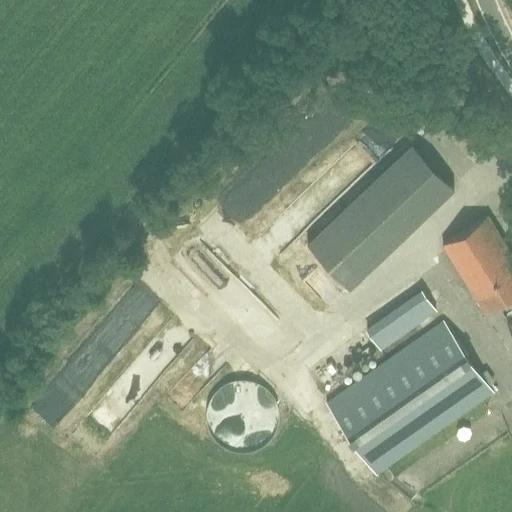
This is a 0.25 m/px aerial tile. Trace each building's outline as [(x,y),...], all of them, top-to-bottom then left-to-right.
[(483,310),(511,292),(511,255),(487,215),(441,244),(483,310)] [(363,273),(321,230),(307,243),(349,287),(363,273)] [(429,290),(364,335),(380,358),(445,313),(429,290)] [(492,390),(442,320),(325,403),(375,473),(492,390)] [(329,364),(317,382),(325,387),(337,369),(329,364)] [(392,511),(409,511),(411,510),(388,498),(383,507),(392,511)]
